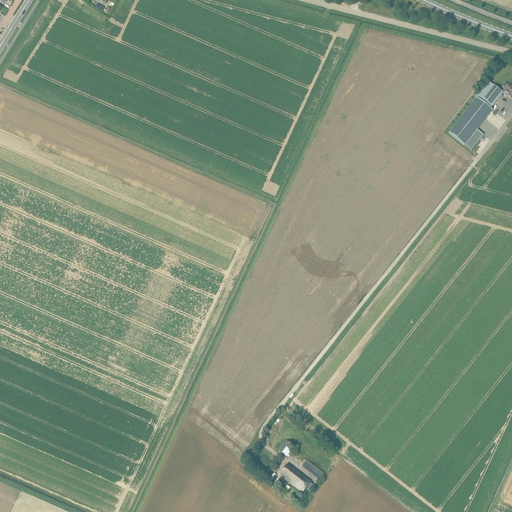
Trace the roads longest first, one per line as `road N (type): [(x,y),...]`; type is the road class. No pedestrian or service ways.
road 1 (unclassified): [(264,426),(511,117)]
road 2 (unclassified): [(511,54),(301,0)]
